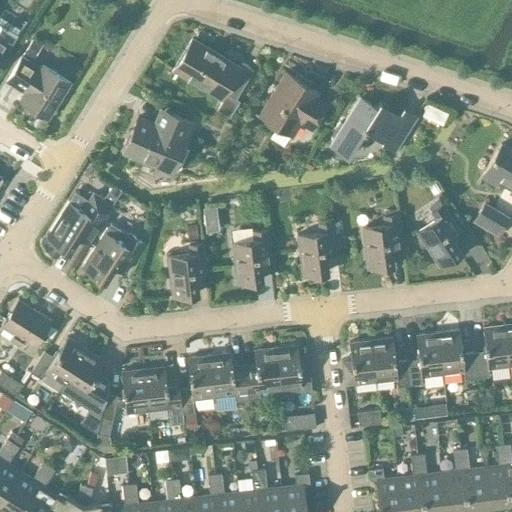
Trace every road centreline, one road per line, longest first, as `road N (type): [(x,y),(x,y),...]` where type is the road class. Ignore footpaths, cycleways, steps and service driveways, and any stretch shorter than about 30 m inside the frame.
road 1 (residential): [(60,167),(168,3),(511,108)]
road 2 (residential): [(7,255),(124,330),(316,308)]
road 3 (residential): [(341,511),(316,308)]
road 4 (residential): [(316,308),(506,285),(511,276)]
